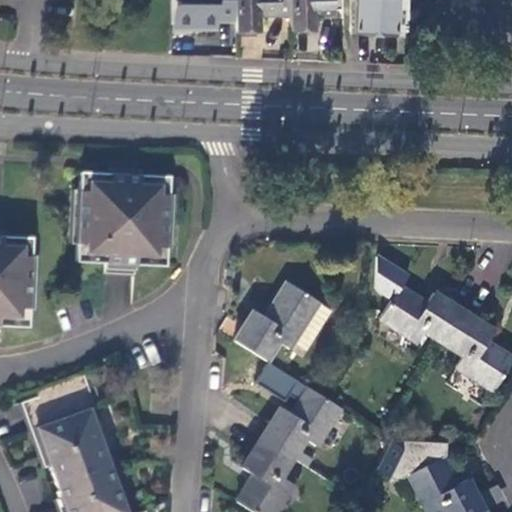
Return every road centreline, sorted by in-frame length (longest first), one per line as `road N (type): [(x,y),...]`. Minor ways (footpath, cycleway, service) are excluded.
road 1 (secondary): [(511,85),(0,59)]
road 2 (secondary): [(210,132),(511,146)]
road 3 (unclassified): [(237,221),(511,230)]
road 4 (unclassified): [(0,376),(202,300)]
road 5 (unclassified): [(202,300),(183,511)]
road 6 (secondary): [(0,120),(210,132)]
